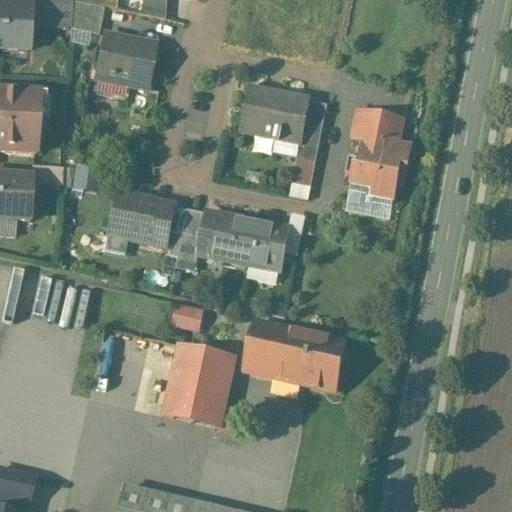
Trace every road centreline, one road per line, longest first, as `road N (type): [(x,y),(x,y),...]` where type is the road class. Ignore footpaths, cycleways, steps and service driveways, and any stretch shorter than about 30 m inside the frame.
road 1 (secondary): [(491,0),(395,511)]
road 2 (residential): [(208,49),(188,56),(162,180),(203,189),(228,62)]
road 3 (unknown): [(413,416),(269,387)]
